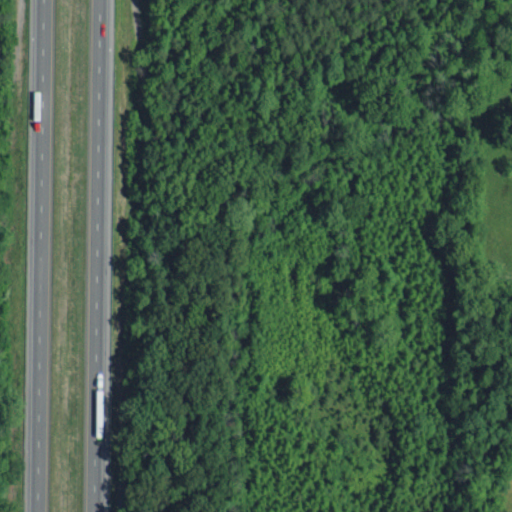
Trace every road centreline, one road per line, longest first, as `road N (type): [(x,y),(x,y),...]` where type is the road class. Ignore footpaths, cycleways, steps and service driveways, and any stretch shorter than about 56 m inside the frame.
road 1 (motorway): [(92,511),(99,0)]
road 2 (motorway): [(45,0),(39,511)]
